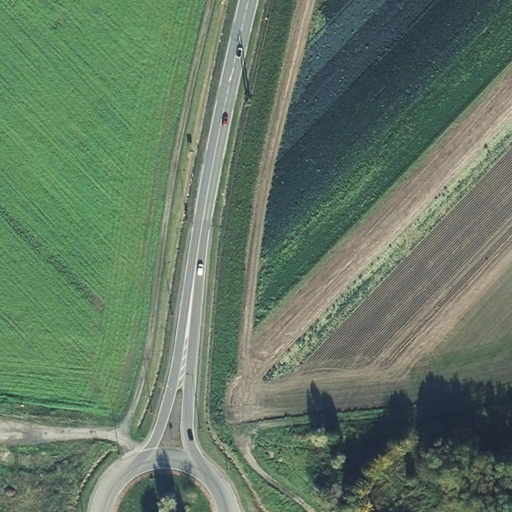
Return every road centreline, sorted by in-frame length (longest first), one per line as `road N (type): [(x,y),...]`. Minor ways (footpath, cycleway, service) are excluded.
road 1 (track): [(120,438),(146,355),(166,206),(211,0)]
road 2 (track): [(314,511),(252,463),(245,444),(251,429),(408,411),(511,387)]
road 3 (primary): [(248,0),(195,262)]
road 4 (primary): [(195,262),(169,398),(133,465)]
road 5 (primary): [(198,467),(187,440),(195,262)]
road 6 (track): [(141,456),(110,435),(0,434)]
